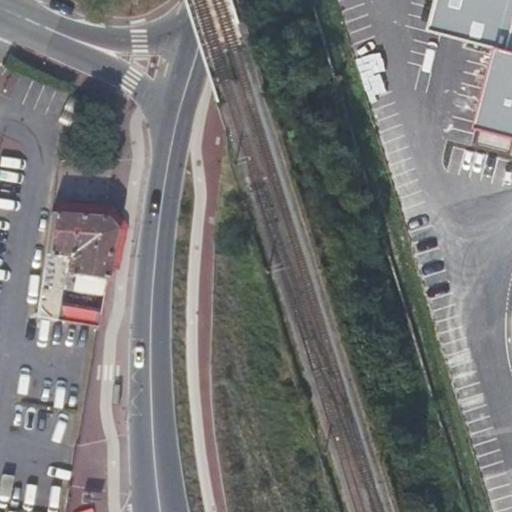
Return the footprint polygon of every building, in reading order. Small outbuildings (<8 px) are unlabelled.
[(511,137),(511,0),(440,0),(432,33),(496,53),(478,130),(511,137)] [(106,212),(56,205),(52,204),(45,248),(66,251),(63,267),(106,275),(114,223),(106,212)] [(66,251),(45,248),(42,264),(63,267),(66,251)] [(56,315),(63,267),(42,264),(35,312),(56,315)] [(103,291),(106,275),(73,269),(70,285),(103,291)]
